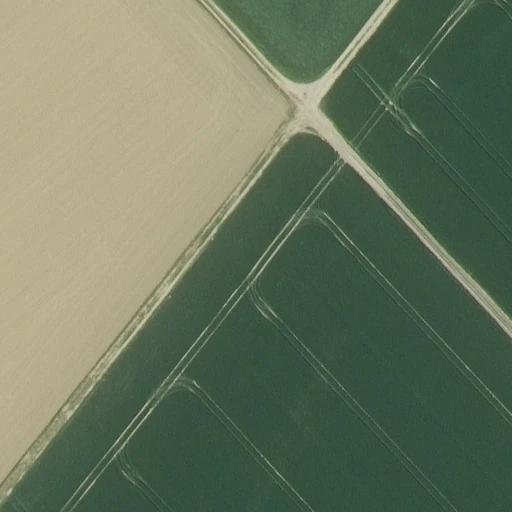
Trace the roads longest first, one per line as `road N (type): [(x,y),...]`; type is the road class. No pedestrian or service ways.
road 1 (track): [(304,106),(0,491)]
road 2 (track): [(511,332),(304,106)]
road 3 (track): [(201,0),(304,106)]
road 4 (track): [(387,0),(304,106)]
